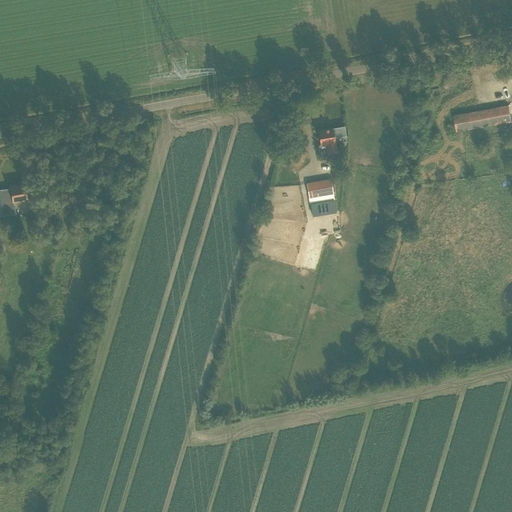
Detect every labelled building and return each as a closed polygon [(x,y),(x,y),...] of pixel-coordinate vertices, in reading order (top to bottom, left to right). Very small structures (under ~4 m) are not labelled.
[(456,132),(511,121),(508,105),(453,116),(456,132)] [(490,133),(508,131),(507,125),(489,127),(490,133)] [(332,128),(318,131),(321,145),(326,144),(327,154),(337,152),(332,128)] [(310,204),(334,200),(330,179),(306,183),(310,204)] [(28,201),(25,184),(10,187),(10,188),(0,189),(0,217),(16,215),(14,204),(28,201)] [(92,208),(89,189),(64,193),(68,213),(92,208)]
